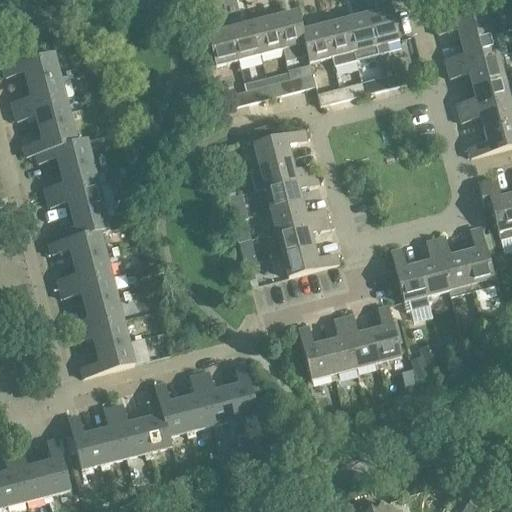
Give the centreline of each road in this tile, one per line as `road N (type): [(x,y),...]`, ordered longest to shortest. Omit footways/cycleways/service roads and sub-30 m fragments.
road 1 (residential): [(70,400),(233,358),(253,327),(361,301),(349,249)]
road 2 (residential): [(70,400),(0,128)]
road 3 (residential): [(349,249),(321,130),(435,96)]
road 4 (residential): [(349,249),(440,227),(458,213),(435,96)]
